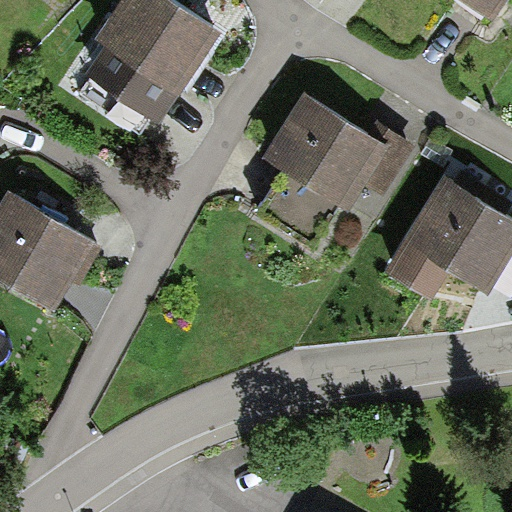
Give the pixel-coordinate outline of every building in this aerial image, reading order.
[(172,0),(122,0),(98,36),(111,44),(91,73),(96,77),(84,95),(141,133),(153,117),(158,124),(221,34),(172,0)] [(508,0),(467,0),(494,19),(508,0)] [(367,132),(308,94),(267,157),(287,170),(263,208),(315,241),(340,203),(352,211),(370,183),(384,192),(415,144),(376,119),(367,132)] [(511,218),(445,178),(389,271),(435,298),(451,271),(488,293),(492,286),(511,253),(511,218)] [(0,203),(0,278),(54,310),(71,282),(79,286),(102,247),(8,191),(0,203)] [(511,253),(492,286),(511,298),(511,253)]
